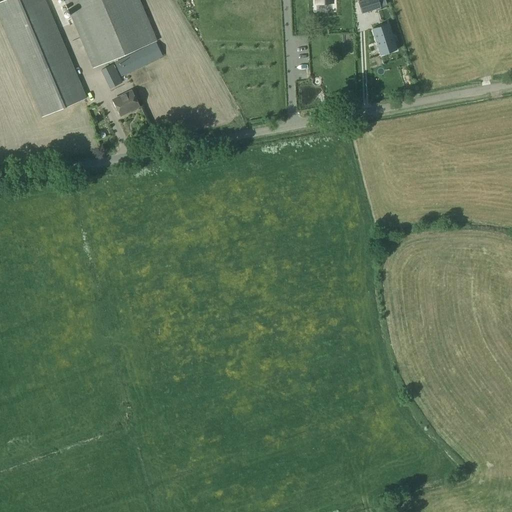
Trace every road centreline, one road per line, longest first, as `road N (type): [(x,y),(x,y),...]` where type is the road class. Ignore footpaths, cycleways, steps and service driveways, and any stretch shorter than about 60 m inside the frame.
road 1 (unclassified): [(0,179),(511,84)]
road 2 (unknown): [(289,125),(280,0)]
